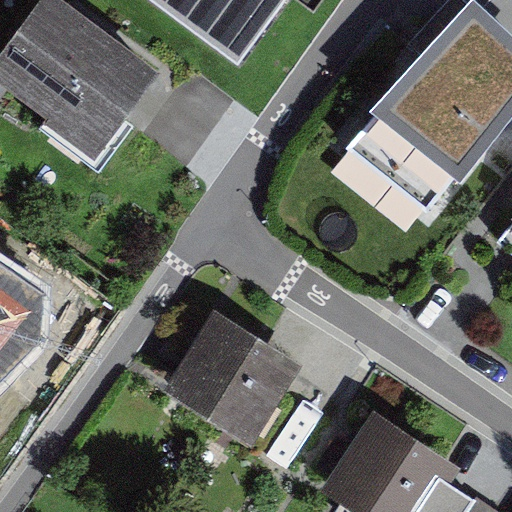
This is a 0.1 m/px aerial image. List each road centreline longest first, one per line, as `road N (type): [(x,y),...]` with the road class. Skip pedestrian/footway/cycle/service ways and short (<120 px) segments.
road 1 (residential): [(0,509),(214,215)]
road 2 (residential): [(214,215),(511,422)]
road 3 (residential): [(214,215),(376,0)]
